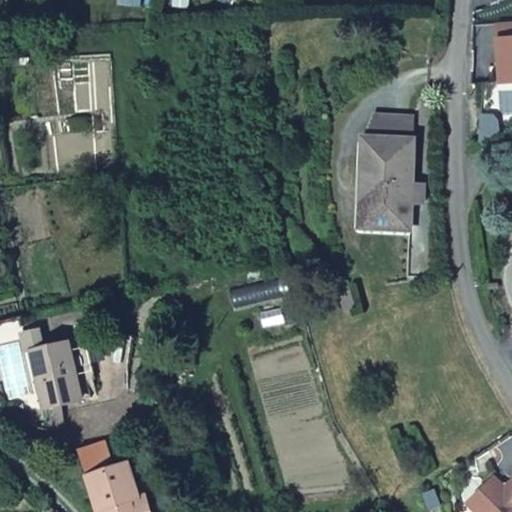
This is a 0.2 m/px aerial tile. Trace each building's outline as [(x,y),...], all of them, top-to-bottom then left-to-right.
[(511,22),(495,23),(499,83),(511,82),(511,22)] [(363,202),(408,203),(412,139),(362,139),(361,159),(365,160),(363,202)] [(20,354),(26,353),(38,406),(80,396),(66,343),(39,350),(35,331),(16,336),(20,354)] [(74,448),(95,511),(129,511),(125,499),(137,496),(136,494),(124,462),(108,468),(98,440),(74,448)] [(493,473),(466,499),(479,511),(511,511),(511,474),(503,484),(493,473)] [(125,499),(129,511),(147,511),(141,493),(136,494),(137,496),(125,499)] [(479,511),(466,499),(452,511),(479,511)]
